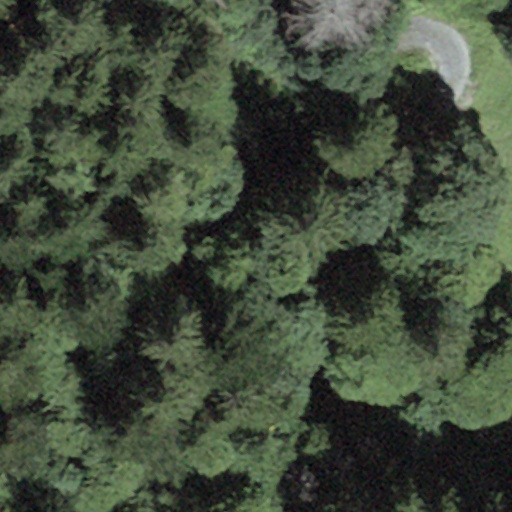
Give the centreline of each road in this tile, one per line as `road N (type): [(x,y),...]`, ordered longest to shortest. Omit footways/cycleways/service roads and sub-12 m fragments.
road 1 (track): [(511,367),(314,485),(306,314),(463,52),(459,25),(430,21),(235,158)]
road 2 (track): [(0,322),(133,275),(235,158)]
